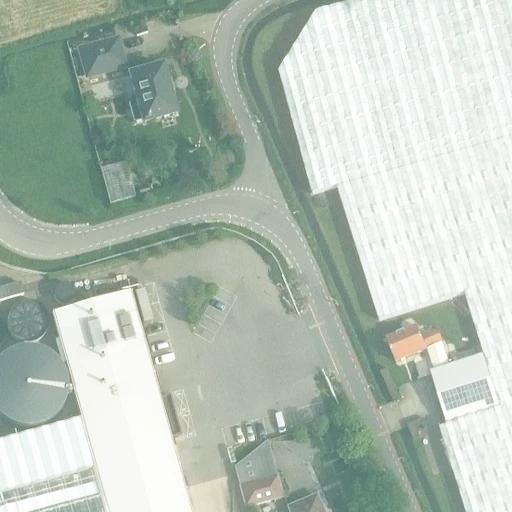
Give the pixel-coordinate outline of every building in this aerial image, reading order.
[(502,409),(446,426),(438,429),(464,511),(511,511),(511,0),(362,0),(318,12),(279,73),(312,195),(337,189),(380,322),(466,295),(483,356),(502,409)] [(117,40),(78,50),(86,79),(124,68),(117,40)] [(137,102),(128,105),(134,124),(134,126),(174,115),(175,115),(175,113),(170,94),(166,78),(165,78),(162,66),(130,75),(137,102)] [(125,164),(100,171),(109,206),(134,200),(125,164)] [(0,288),(0,301),(24,295),(20,283),(0,288)] [(81,420),(0,442),(0,494),(0,495),(93,469),(105,511),(190,511),(171,439),(181,436),(170,396),(160,399),(131,293),(52,314),(81,420)] [(31,336),(48,314),(24,296),(7,318),(31,336)] [(443,341),(439,331),(419,339),(415,329),(387,341),(397,363),(425,351),(424,349),(443,341)] [(430,372),(446,426),(502,409),(483,356),(450,366),(443,344),(428,351),(434,371),(430,372)] [(268,442),(231,452),(245,508),(283,498),(268,442)] [(332,467),(332,466),(331,461),(330,458),(326,452),(321,448),(317,446),(313,446),(306,446),(301,449),(299,451),(296,454),(294,458),(292,465),(292,468),(293,473),(297,479),(300,481),(304,484),(311,486),(318,485),(322,483),(326,480),(330,474),(332,467)] [(0,511),(105,511),(93,469),(0,495),(0,494),(0,511)] [(287,509),(288,511),(322,511),(315,497),(287,509)]
